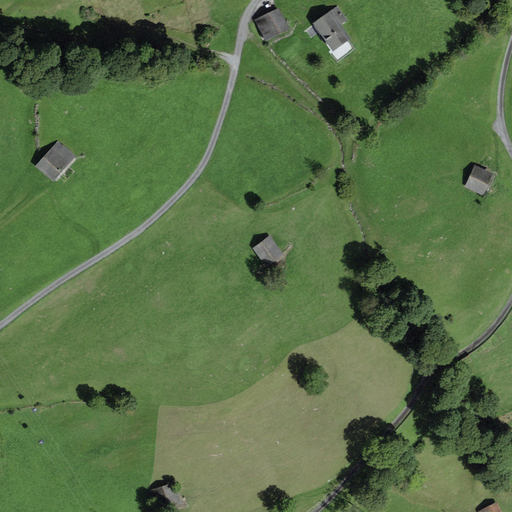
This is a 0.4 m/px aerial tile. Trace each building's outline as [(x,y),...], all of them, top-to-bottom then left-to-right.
[(328,40),(333,49),(348,39),(339,26),(346,22),(337,9),(316,23),(323,34),(321,35),(325,42),(328,40)] [(258,20),(267,39),(288,28),(279,10),(258,20)] [(50,150),(37,165),(53,179),(71,159),(60,150),(55,155),(50,150)] [(473,168),(465,186),(481,193),(489,175),(473,168)] [(254,251),(266,266),(280,255),(269,240),(254,251)] [(152,490),(157,508),(178,502),(173,484),(152,490)] [(478,511),(500,511),(496,503),(478,511)]
